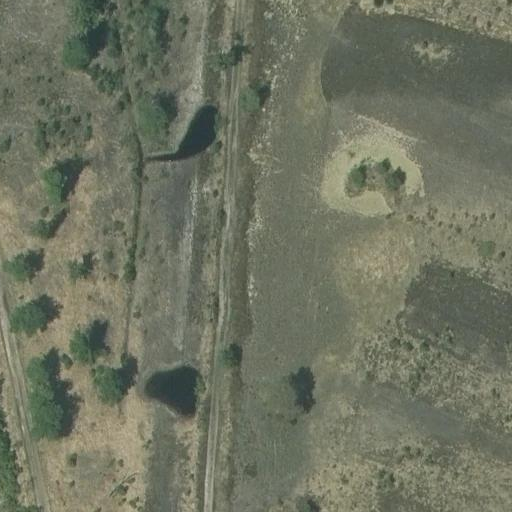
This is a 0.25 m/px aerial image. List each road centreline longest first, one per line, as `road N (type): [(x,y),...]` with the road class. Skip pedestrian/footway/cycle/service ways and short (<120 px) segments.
road 1 (track): [(241,0),(209,511)]
road 2 (track): [(41,511),(0,301)]
